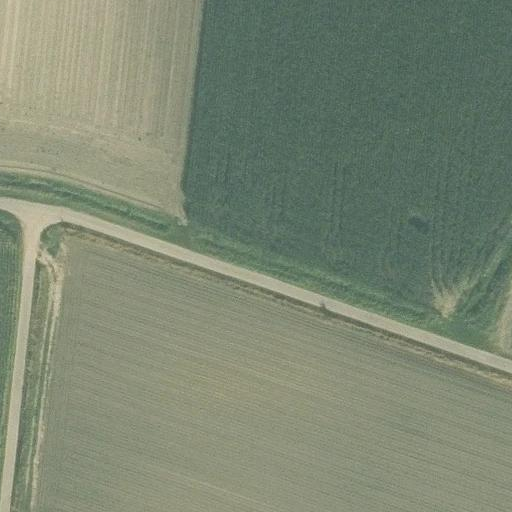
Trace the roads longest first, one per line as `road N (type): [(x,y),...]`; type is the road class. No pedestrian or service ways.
road 1 (unclassified): [(511,367),(37,205),(0,201)]
road 2 (track): [(37,205),(4,511)]
